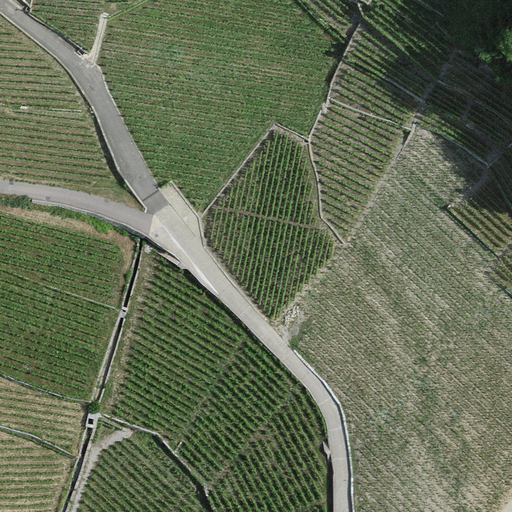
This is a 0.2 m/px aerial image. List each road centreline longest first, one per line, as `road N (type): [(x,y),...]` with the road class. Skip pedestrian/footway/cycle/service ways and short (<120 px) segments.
road 1 (track): [(184,242),(315,390),(340,431),(345,511)]
road 2 (track): [(2,0),(68,53),(184,242)]
road 3 (track): [(0,194),(123,219),(184,242)]
